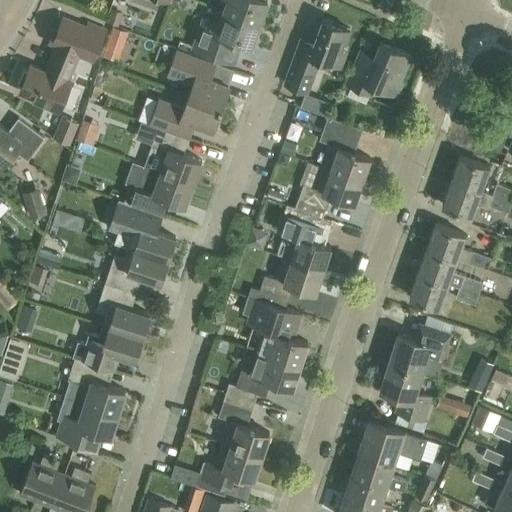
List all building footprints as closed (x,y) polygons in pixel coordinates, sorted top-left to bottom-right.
[(226,0),(223,9),(260,22),(268,0),(266,0),(226,0)] [(251,45),(260,22),(223,9),(218,22),(203,17),(192,47),(233,63),(241,41),(251,45)] [(87,26),(63,17),(57,32),(53,30),(49,41),(56,44),(48,65),(50,65),(47,71),(30,64),(28,70),(25,68),(18,83),(22,85),(20,90),(43,100),(42,104),(59,111),(71,81),(68,80),(79,53),(93,59),(105,30),(88,23),(87,26)] [(301,37),(291,64),(284,84),(306,92),(319,57),(339,65),(345,49),(343,48),(350,28),(321,18),(312,42),(301,37)] [(108,28),(101,57),(115,60),(122,31),(108,28)] [(399,79),(410,54),(380,41),(374,56),(361,50),(346,83),(369,93),(373,84),(396,94),(402,80),(399,79)] [(187,94),(221,106),(229,83),(211,77),(216,61),(178,47),(168,75),(191,83),(187,94)] [(221,106),(187,94),(183,104),(160,96),(150,123),(157,126),(189,137),(195,122),(213,128),(221,106)] [(332,101),(318,96),(313,109),(327,114),(332,101)] [(137,121),(146,124),(152,100),(143,98),(137,121)] [(70,144),(79,121),(62,114),(52,137),(70,144)] [(319,164),(362,178),(369,157),(354,151),(362,128),(327,115),(319,139),(327,142),(319,164)] [(44,137),(18,117),(8,129),(0,123),(0,158),(10,166),(19,153),(27,159),(44,137)] [(73,141),(91,147),(98,125),(80,120),(73,141)] [(511,150),(511,122),(508,120),(503,133),(511,136),(511,138),(508,148),(511,150)] [(193,182),(201,159),(184,153),(189,137),(157,126),(144,164),(154,167),(193,182)] [(500,151),(505,138),(488,131),(483,144),(500,151)] [(283,138),(280,149),(290,153),(294,142),(283,138)] [(451,179),(481,190),(490,166),(459,155),(451,179)] [(353,202),(362,178),(319,164),(311,186),(303,183),(297,199),(326,209),(332,194),(353,202)] [(185,204),(193,182),(154,167),(150,178),(140,175),(131,201),(131,202),(162,214),(168,198),(185,204)] [(492,193),(481,190),(451,179),(442,204),(473,215),(477,203),(488,207),(489,205),(508,212),(511,201),(492,193)] [(492,193),(511,201),(511,199),(511,188),(496,182),(492,193)] [(43,199),(39,186),(22,191),(30,217),(47,212),(46,209),(49,208),(46,198),(43,199)] [(131,202),(131,201),(118,197),(108,227),(121,231),(131,234),(127,246),(167,259),(174,236),(157,230),(162,214),(131,202)] [(282,255),(322,269),(330,246),(314,241),(319,225),(284,214),(279,229),(289,233),(282,255)] [(487,268),(491,257),(461,246),(466,233),(435,222),(427,247),(457,258),(487,268)] [(160,281),(167,259),(127,246),(124,256),(114,253),(105,281),(136,292),(141,275),(160,281)] [(452,270),(457,258),(427,247),(418,271),(448,282),(460,286),(479,293),(483,281),(452,270)] [(38,261),(47,264),(51,252),(42,249),(38,261)] [(315,291),(322,269),(282,255),(275,278),(263,274),(259,288),(250,285),(247,295),(301,312),(286,307),(293,284),(315,291)] [(327,278),(333,290),(350,283),(344,271),(327,278)] [(440,306),(448,282),(418,271),(409,295),(440,306)] [(0,301),(6,308),(20,297),(1,275),(0,275),(0,301)] [(131,307),(136,292),(105,281),(96,309),(105,312),(102,323),(142,336),(150,313),(131,307)] [(456,297),(474,304),(479,293),(460,286),(456,297)] [(293,337),(301,312),(247,295),(242,312),(248,314),(245,323),(263,329),(256,350),(300,364),(307,341),(293,337)] [(135,359),(142,336),(102,323),(98,334),(89,331),(85,342),(77,339),(72,355),(74,356),(114,369),(119,353),(135,359)] [(389,360),(422,370),(428,351),(443,356),(450,332),(423,324),(418,339),(398,332),(389,360)] [(292,387),(300,364),(256,350),(249,372),(241,370),(236,384),(229,382),(226,391),(254,401),(257,392),(265,395),(270,379),(292,387)] [(109,384),(114,369),(74,356),(67,378),(83,383),(78,400),(118,413),(125,389),(109,384)] [(475,367),(488,372),(493,361),(480,356),(475,367)] [(415,391),(422,370),(389,360),(380,388),(400,395),(396,410),(398,411),(395,422),(423,432),(427,420),(423,418),(430,396),(415,391)] [(511,385),(511,374),(496,367),(492,377),(511,385)] [(247,425),(254,401),(226,391),(218,415),(227,418),(220,441),(261,454),(269,432),(247,425)] [(466,416),(470,403),(440,394),(436,406),(466,416)] [(118,413),(78,400),(71,421),(61,418),(56,434),(98,451),(103,433),(111,435),(118,413)] [(479,404),(471,422),(492,431),(511,439),(511,436),(511,428),(497,421),(500,414),(479,404)] [(357,453),(393,464),(397,451),(420,459),(427,437),(369,419),(365,433),(363,433),(357,453)] [(261,454),(220,441),(220,442),(221,442),(214,464),(203,461),(198,476),(227,485),(232,470),(254,477),(261,454)] [(500,463),(504,454),(486,446),(482,455),(500,463)] [(35,499),(51,456),(44,453),(40,463),(32,460),(19,492),(35,499)] [(389,475),(393,464),(357,453),(350,473),(386,485),(387,484),(404,489),(406,479),(389,475)] [(51,505),(63,472),(56,469),(59,459),(51,456),(35,499),(51,505)] [(425,473),(436,478),(443,464),(431,459),(425,473)] [(67,511),(83,469),(75,465),(71,475),(63,472),(51,505),(67,511)] [(83,469),(67,511),(69,511),(84,511),(95,485),(87,481),(91,472),(83,469)] [(490,487),(493,477),(476,469),(471,478),(490,487)] [(380,505),(386,485),(350,473),(344,494),(380,505)] [(427,499),(436,478),(425,473),(415,494),(427,499)] [(505,511),(511,511),(511,486),(504,483),(493,507),(505,511)] [(229,511),(233,502),(207,493),(200,511),(229,511)] [(377,511),(380,505),(344,494),(337,511),(377,511)] [(169,511),(171,505),(148,498),(143,511),(169,511)] [(426,511),(430,506),(413,498),(406,511),(426,511)]
